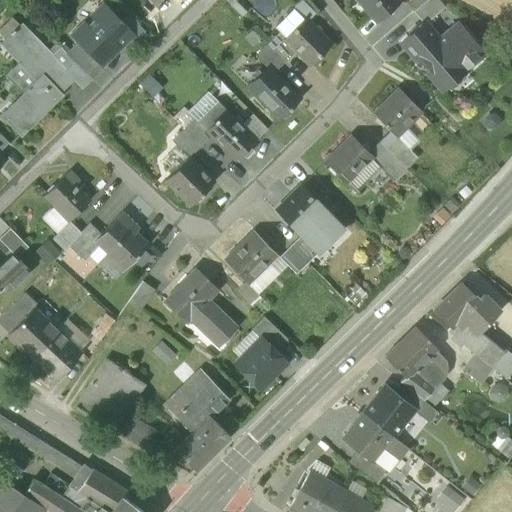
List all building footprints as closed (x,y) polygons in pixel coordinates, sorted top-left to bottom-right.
[(365,8),(377,22),(398,4),(395,0),(365,0),(369,4),(365,8)] [(409,0),(406,3),(413,12),(426,0),(409,0)] [(424,23),(425,25),(445,8),(438,0),(426,0),(413,12),(423,24),(424,23)] [(79,41),(100,63),(101,62),(118,45),(120,48),(127,41),(125,38),(130,33),(105,7),(75,37),(79,41)] [(296,51),(310,65),(330,45),(304,19),(286,38),(284,39),(296,51)] [(431,71),(445,87),(482,55),(455,24),(437,39),(425,25),(424,23),(423,24),(402,42),(416,59),(415,60),(416,61),(419,59),(429,70),(426,73),(427,74),(431,71)] [(269,43),(268,45),(285,62),(296,51),(284,39),(286,38),(273,24),(261,35),(269,43)] [(70,75),(64,69),(52,56),(47,52),(21,25),(14,31),(13,30),(10,33),(11,35),(5,40),(42,78),(3,116),(22,135),(61,97),(60,95),(55,91),(70,77),(70,75)] [(66,54),(73,61),(91,79),(105,66),(101,62),(100,63),(79,41),(66,54)] [(56,43),(47,52),(52,56),(60,48),(56,43)] [(273,73),(285,62),(268,45),(255,57),(267,68),(267,67),(273,73)] [(60,48),(52,56),(64,69),(73,61),(66,54),(60,48)] [(82,89),(91,79),(73,61),(64,69),(70,75),(70,77),(74,81),(82,89)] [(247,87),(279,118),(298,98),(273,73),(267,67),(267,68),(247,87)] [(55,91),(60,95),(74,81),(70,77),(55,91)] [(390,131),(396,137),(397,136),(421,112),(399,89),(373,114),(390,131)] [(217,101),(205,113),(214,122),(206,130),(212,136),(236,160),(256,140),(242,126),(217,101)] [(197,121),(206,130),(214,122),(205,113),(198,120),(197,121)] [(242,126),(256,140),(267,129),(253,115),(242,126)] [(196,118),(183,130),(201,147),(212,136),(206,130),(197,121),(198,120),(196,118)] [(189,158),(201,147),(183,130),(171,141),(187,158),(188,157),(189,158)] [(390,131),(379,142),(406,169),(417,157),(397,136),(396,137),(390,131)] [(325,162),(347,184),(371,159),(373,157),(367,151),(351,135),(325,162)] [(393,181),(406,169),(379,142),(371,149),(370,147),(367,151),(373,157),(371,159),(379,167),(393,181)] [(165,179),(191,205),(213,183),(189,158),(188,157),(187,158),(165,179)] [(371,159),(347,184),(355,192),(379,167),(371,159)] [(44,195),(69,221),(89,201),(74,186),(78,182),(68,172),(44,195)] [(276,210),(296,230),(320,207),(320,206),(300,186),(276,210)] [(320,207),(296,230),(301,235),(318,252),(342,229),(320,207)] [(108,252),(106,254),(123,270),(147,245),(134,233),(138,229),(121,213),(101,234),(96,240),(98,242),(108,252)] [(65,250),(69,245),(81,232),(69,221),(52,238),(65,250)] [(90,223),(81,232),(69,245),(82,258),(98,242),(96,240),(101,234),(90,223)] [(9,250),(17,257),(27,247),(9,229),(0,237),(0,249),(5,254),(9,250)] [(225,262),(247,284),(276,255),(254,232),(225,262)] [(301,235),(290,246),(307,263),(318,252),(301,235)] [(48,264),(62,250),(48,236),(34,250),(48,264)] [(296,274),(307,263),(290,246),(279,257),(296,274)] [(115,279),(123,270),(106,254),(98,263),(115,279)] [(12,256),(0,268),(0,271),(9,279),(7,281),(14,287),(29,272),(12,256)] [(192,315),(221,343),(235,328),(206,300),(216,289),(196,270),(164,303),(185,322),(192,315)] [(0,288),(7,281),(9,279),(0,271),(0,288)] [(128,302),(140,311),(155,290),(143,281),(128,302)] [(447,331),(464,345),(476,332),(477,333),(479,332),(499,311),(483,295),(478,300),(461,283),(433,310),(450,328),(449,329),(447,331)] [(0,318),(0,325),(8,333),(32,308),(33,308),(36,305),(24,293),(0,318)] [(8,334),(32,357),(56,330),(33,308),(32,308),(8,333),(8,334)] [(91,333),(100,340),(114,321),(105,314),(91,333)] [(261,338),(274,352),(287,339),(263,317),(251,330),(260,339),(261,338)] [(384,356),(405,377),(405,378),(416,368),(417,370),(418,369),(418,368),(426,360),(437,349),(415,326),(384,356)] [(81,353),(56,330),(32,357),(56,379),(81,353)] [(492,367),(505,378),(511,369),(511,356),(505,351),(502,346),(490,337),(486,338),(479,332),(477,333),(476,332),(464,345),(474,353),(492,367)] [(235,364),(260,388),(285,363),(274,352),(261,338),(260,339),(235,364)] [(463,369),(480,383),(492,367),(474,353),(463,369)] [(75,407),(114,431),(125,413),(144,384),(107,360),(75,407)] [(442,376),(426,360),(418,368),(418,369),(417,370),(416,368),(405,378),(405,377),(400,382),(409,389),(423,400),(439,382),(440,383),(442,376)] [(163,405),(191,433),(209,415),(210,416),(228,399),(200,369),(163,405)] [(439,382),(423,400),(432,408),(448,391),(440,383),(439,382)] [(363,413),(392,437),(413,410),(414,408),(402,399),(385,385),(363,413)] [(437,412),(432,408),(423,400),(409,389),(402,399),(414,408),(413,410),(429,423),(437,412)] [(114,431),(166,462),(175,450),(174,449),(176,447),(167,438),(125,413),(114,431)] [(363,413),(355,423),(358,425),(366,416),(363,413)] [(0,430),(75,477),(82,467),(0,415),(0,430)] [(210,416),(209,415),(191,433),(176,447),(174,449),(175,450),(195,471),(230,437),(210,416)] [(357,449),(369,459),(379,445),(383,448),(392,437),(366,416),(358,425),(355,423),(343,438),(357,449)] [(179,424),(167,435),(174,443),(186,432),(179,424)] [(392,437),(383,448),(396,458),(397,459),(406,447),(392,437)] [(297,463),(305,471),(324,451),(317,444),(297,463)] [(387,470),(396,458),(383,448),(379,445),(369,459),(372,461),(373,460),(387,470)] [(348,462),(376,483),(387,470),(373,460),(372,461),(369,459),(357,449),(348,462)] [(0,470),(16,480),(23,470),(2,457),(0,459),(0,470)] [(310,473),(323,480),(330,468),(317,460),(310,473)] [(67,490),(106,511),(109,511),(122,497),(123,497),(127,491),(91,469),(91,470),(84,465),(82,467),(75,477),(67,490)] [(290,508),(298,511),(334,511),(345,492),(323,480),(310,473),(290,508)] [(469,475),(460,487),(472,496),(481,485),(469,475)] [(0,481),(0,511),(43,511),(45,509),(23,495),(1,480),(0,481)] [(45,509),(49,511),(82,511),(61,498),(32,480),(23,495),(45,509)] [(345,492),(360,500),(366,489),(352,481),(345,492)] [(454,511),(465,499),(446,485),(435,499),(442,504),(435,511),(454,511)] [(106,511),(67,490),(61,498),(82,511),(106,511)] [(360,500),(345,492),(334,511),(369,511),(372,507),(360,500)] [(142,511),(141,511),(123,497),(122,497),(109,511),(142,511)] [(379,511),(403,511),(405,509),(387,498),(379,511)]
